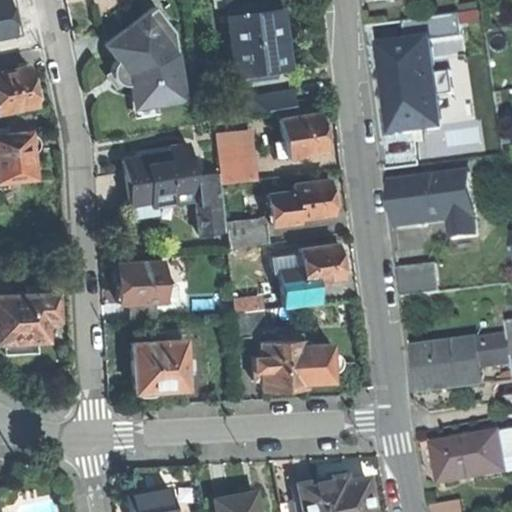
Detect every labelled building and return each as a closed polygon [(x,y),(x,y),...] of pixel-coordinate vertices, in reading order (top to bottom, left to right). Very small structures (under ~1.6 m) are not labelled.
[(226,0),(223,0),(225,14),(241,12),(240,0),(226,0)] [(232,73),(287,67),(284,39),(280,7),(241,12),(225,14),(232,73)] [(154,14),(105,52),(111,60),(105,64),(104,75),(107,82),(116,91),(131,85),(132,94),(133,102),(151,99),(151,105),(180,100),(168,31),(154,14)] [(453,57),(468,55),(466,37),(451,39),(453,57)] [(439,128),(435,97),(433,78),(428,44),(388,49),(394,90),(399,133),(439,128)] [(455,95),(454,83),(462,82),(460,65),(448,66),(449,76),(433,78),(435,97),(455,95)] [(27,68),(0,72),(0,109),(33,103),(38,97),(37,88),(30,86),(29,77),(27,68)] [(283,149),(284,154),(324,148),(323,138),(322,129),(326,129),(325,118),(320,119),(318,111),(278,116),(281,136),(283,149)] [(211,123),(212,133),(250,129),(249,119),(211,123)] [(216,163),(254,159),(250,129),(212,133),(216,163)] [(0,133),(0,177),(7,177),(31,174),(30,161),(29,149),(27,134),(27,131),(2,134),(0,133)] [(272,150),(283,149),(281,136),(271,138),(272,150)] [(167,199),(192,196),(189,172),(186,141),(166,143),(167,151),(121,156),(124,180),(126,200),(166,196),(167,199)] [(256,179),(254,159),(216,163),(216,169),(218,183),(256,179)] [(223,230),(218,183),(216,169),(189,172),(192,196),(196,233),(223,230)] [(473,174),(449,177),(455,221),(457,240),(481,237),(473,174)] [(401,228),(455,221),(449,177),(395,184),(398,206),(401,228)] [(293,190),(296,216),(331,212),(330,207),(330,200),(335,194),(334,186),(325,180),(292,183),(293,190)] [(297,221),(296,216),(293,190),(273,192),(277,223),(297,221)] [(269,224),(277,223),(273,192),(265,193),(269,224)] [(225,247),(265,242),(263,225),(223,230),(225,247)] [(297,247),(298,250),(301,280),(315,278),(316,286),(326,285),(325,276),(340,275),(339,269),(339,262),(342,257),(342,249),(334,243),(297,247)] [(275,253),(281,304),(318,300),(316,286),(315,278),(301,280),(298,250),(275,253)] [(152,301),(166,301),(165,296),(165,282),(161,282),(160,260),(115,262),(115,267),(110,270),(110,278),(116,281),(117,292),(117,302),(126,302),(152,301)] [(405,297),(443,292),(440,264),(402,269),(405,297)] [(175,281),(165,282),(165,296),(175,295),(175,281)] [(25,291),(0,292),(0,340),(1,340),(34,339),(44,338),(44,324),(55,324),(55,308),(54,290),(39,291),(25,291)] [(153,317),(152,301),(126,302),(127,318),(153,317)] [(261,307),(251,309),(252,321),(262,320),(261,307)] [(230,311),(232,332),(253,329),(252,321),(251,309),(230,311)] [(163,339),(128,341),(131,389),(136,389),(139,396),(148,395),(155,388),(167,387),(183,386),(183,375),(191,375),(190,358),(182,358),(181,337),(176,338),(176,328),(162,329),(163,339)] [(303,387),(303,380),(301,344),(300,333),(277,334),(278,340),(257,341),(258,355),(249,356),(250,381),(260,380),(260,390),(279,389),(303,387)] [(511,335),(500,338),(503,364),(511,362),(511,335)] [(500,338),(481,340),(485,367),(503,364),(500,338)] [(35,351),(34,339),(1,340),(1,352),(35,351)] [(481,340),(419,350),(422,372),(425,392),(488,383),(485,367),(481,340)] [(301,344),(303,380),(332,379),(329,342),(301,344)] [(442,466),(445,483),(511,470),(511,469),(506,434),(438,446),(442,466)] [(290,485),(295,511),(371,511),(369,499),(364,476),(341,481),(340,475),(290,485)] [(175,485),(167,487),(169,499),(178,498),(175,485)] [(171,511),(169,499),(167,487),(126,494),(129,511),(171,511)] [(231,493),(211,497),(213,511),(256,511),(252,489),(231,493)] [(184,511),(182,497),(178,498),(169,499),(171,511),(184,511)] [(432,511),(463,511),(463,499),(432,502),(432,511)]
